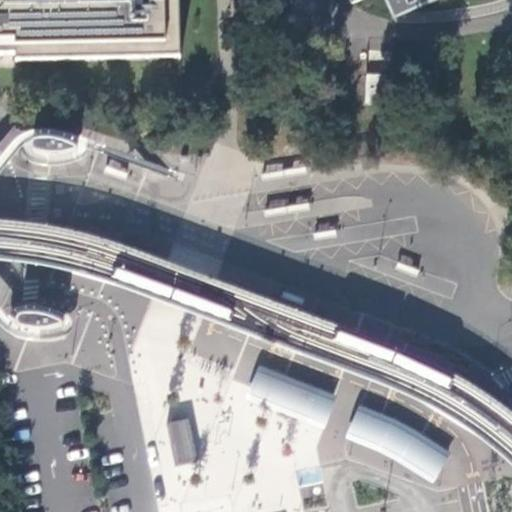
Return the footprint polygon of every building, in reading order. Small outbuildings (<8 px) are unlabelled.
[(0,0),(0,54),(17,54),(17,61),(184,59),(180,0),(0,0)] [(511,0),(349,0),(353,8),(372,0),(385,0),(396,23),(448,0),(511,0)] [(0,323),(1,325),(6,331),(9,333),(12,335),(20,338),(31,341),(41,341),(53,340),(65,336),(72,333),(74,327),(74,320),(68,315),(58,309),(48,307),(39,306),(37,305),(26,306),(18,308),(16,308),(10,313),(0,301),(0,181),(22,154),(28,160),(37,163),(48,165),(50,165),(58,165),(66,165),(75,163),(82,160),(86,156),(88,151),(104,153),(148,169),(177,179),(178,175),(180,170),(169,167),(152,160),(127,147),(107,137),(75,125),(55,122),(35,123),(18,128),(6,138),(0,145),(0,323)] [(212,348),(189,340),(179,369),(201,377),(212,348)] [(246,396),(324,429),(338,397),(259,366),(246,396)] [(409,470),(433,484),(451,454),(421,433),(397,420),(360,406),(346,439),(370,449),(387,456),(409,470)] [(201,463),(192,421),(169,425),(176,469),(201,463)] [(461,511),(457,488),(431,494),(434,511),(461,511)] [(409,511),(407,499),(350,509),(350,511),(409,511)]
